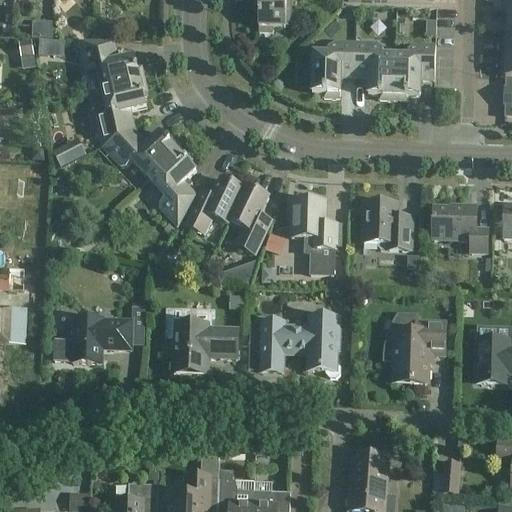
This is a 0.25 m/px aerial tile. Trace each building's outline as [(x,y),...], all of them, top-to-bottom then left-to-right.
[(290,11),(290,0),(259,0),(258,35),(273,36),(273,31),(285,31),(286,10),(290,11)] [(116,27),(100,27),(99,39),(116,40),(116,27)] [(50,44),(40,43),(39,58),(48,58),(50,44)] [(96,70),(102,94),(145,84),(142,70),(137,71),(135,60),(118,64),(114,45),(77,43),(83,68),(89,72),(96,70)] [(33,58),(31,44),(19,46),(21,60),(33,58)] [(340,80),(354,81),(355,46),(334,45),(328,51),(328,57),(313,56),(312,93),(315,96),(325,97),(325,100),(340,100),(340,88),(336,84),(340,80)] [(379,102),(394,103),(395,59),(382,59),(382,53),(377,46),(355,46),(354,81),(368,81),(372,85),(368,89),(368,95),(371,98),(379,98),(379,102)] [(408,59),(395,59),(394,103),(408,103),(409,99),(417,100),(420,97),(420,90),(416,87),(420,83),(434,83),(435,48),(414,48),(408,53),(408,59)] [(505,92),(511,92),(511,57),(506,58),(506,56),(503,56),(502,81),(506,81),(505,92)] [(97,126),(103,150),(135,133),(130,114),(147,110),(144,99),(149,98),(145,84),(102,94),(107,118),(100,120),(97,126)] [(149,182),(181,151),(171,141),(168,144),(160,136),(148,147),(135,133),(103,150),(120,169),(127,169),(132,164),(149,182)] [(61,170),(85,158),(78,142),(53,154),(61,170)] [(39,151),(29,155),(32,163),(43,164),(44,155),(39,151)] [(181,151),(149,182),(166,200),(161,205),(160,212),(178,230),(197,199),(184,185),(196,174),(188,166),(192,162),(181,151)] [(227,228),(229,224),(244,193),(221,182),(206,213),(195,207),(185,229),(204,238),(212,220),(227,228)] [(246,189),(244,193),(229,224),(244,231),(233,252),(253,262),(265,236),(254,231),(269,200),(246,189)] [(292,204),(291,241),(305,241),(305,252),(336,253),(337,227),(325,226),(326,205),(292,204)] [(400,227),(397,223),(398,207),(365,206),(364,246),(377,246),(377,250),(380,253),(410,254),(411,227),(400,227)] [(488,233),(476,232),(476,210),(461,209),(461,211),(433,210),(432,243),(470,244),(470,256),(487,257),(488,233)] [(503,242),(511,242),(511,210),(504,210),(503,242)] [(212,231),(201,248),(209,253),(219,236),(212,231)] [(286,243),(271,238),(265,253),(281,258),(286,243)] [(276,273),(262,272),(261,286),(276,287),(276,273)] [(0,278),(0,292),(9,293),(23,293),(25,293),(26,273),(9,273),(8,279),(0,278)] [(334,279),(335,297),(353,297),(353,279),(334,279)] [(244,300),(230,300),(229,312),(243,313),(244,300)] [(454,300),(444,300),(443,311),(454,311),(454,300)] [(143,350),(144,311),(138,311),(138,306),(132,306),(131,325),(105,324),(105,322),(76,321),(75,344),(57,343),(56,364),(74,365),(74,366),(103,367),(104,351),(115,351),(115,353),(133,354),(133,350),(143,350)] [(0,346),(24,347),(25,312),(25,310),(23,310),(12,310),(12,309),(0,308),(0,346)] [(208,362),(237,362),(238,332),(211,332),(211,324),(215,324),(215,314),(166,312),(165,342),(178,342),(177,356),(172,356),(172,376),(208,377),(208,362)] [(340,372),(337,368),(337,354),(330,354),(331,341),(339,342),(340,321),(309,320),(309,330),(284,330),(285,326),(262,325),(260,375),(283,376),(284,358),(291,358),(291,355),(300,356),(300,358),(308,359),(307,374),(327,374),(327,377),(331,381),(336,381),(340,377),(340,372)] [(395,340),(395,348),(392,348),(388,351),(388,361),(391,364),(394,364),(394,383),(411,384),(411,388),(428,388),(428,368),(432,365),(432,359),(445,359),(446,327),(417,326),(416,336),(400,335),(395,340)] [(511,351),(509,351),(509,331),(477,330),(476,386),(508,387),(508,375),(511,374),(511,351)] [(292,441),(292,438),(279,438),(279,453),(291,454),(292,441)] [(256,442),(255,457),(255,458),(273,459),(273,453),(274,441),(256,442)] [(511,444),(498,443),(497,462),(511,463),(511,481),(511,493),(511,492),(511,444)] [(232,444),(219,445),(219,456),(232,456),(232,444)] [(202,465),(203,465),(219,465),(219,456),(219,445),(202,447),(202,465)] [(348,511),(389,511),(391,501),(379,500),(383,459),(359,457),(358,463),(352,462),(351,484),(357,484),(356,498),(350,498),(348,511)] [(218,511),(220,484),(219,484),(219,480),(219,474),(219,465),(203,465),(202,465),(202,479),(191,479),(191,499),(183,499),(170,498),(169,511),(218,511)] [(461,467),(443,466),(440,498),(459,500),(461,467)] [(254,511),(255,496),(239,496),(238,493),(236,485),(234,485),(234,474),(219,474),(219,480),(219,484),(220,484),(218,511),(254,511)] [(158,511),(159,489),(129,488),(128,503),(114,503),(113,511),(158,511)] [(254,507),(254,511),(290,511),(291,497),(271,497),(255,496),(254,507)] [(73,511),(87,511),(88,498),(74,497),(73,511)]
